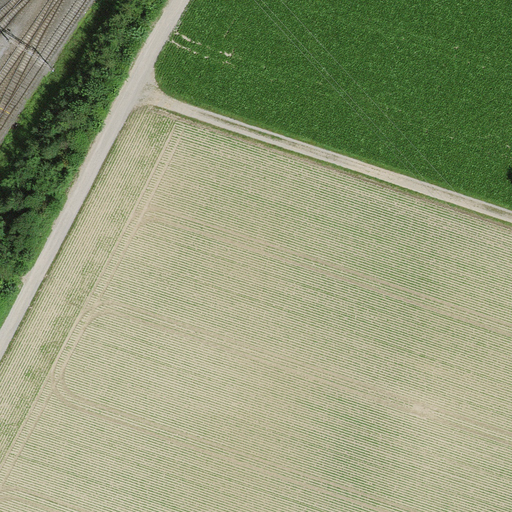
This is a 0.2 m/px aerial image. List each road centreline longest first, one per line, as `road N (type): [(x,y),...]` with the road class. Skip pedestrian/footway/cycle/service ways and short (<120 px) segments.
road 1 (track): [(132,85),(511,215)]
road 2 (track): [(0,341),(181,0)]
